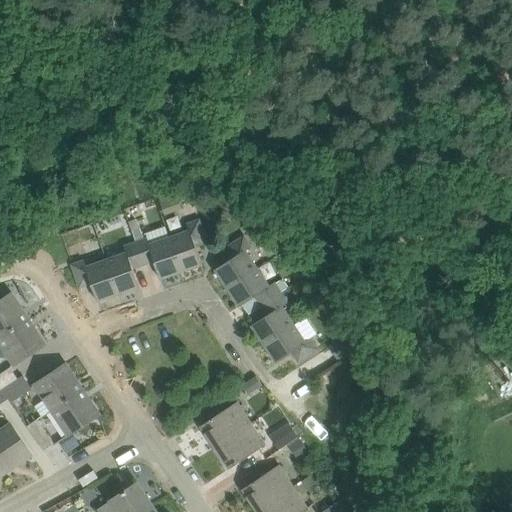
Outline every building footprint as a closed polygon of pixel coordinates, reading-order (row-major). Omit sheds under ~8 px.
[(165,215),(174,212),(168,197),(159,200),(165,215)] [(132,230),(140,227),(137,219),(129,222),(132,230)] [(170,236),(182,271),(203,264),(197,247),(209,243),(200,219),(188,224),(190,229),(170,236)] [(132,230),(136,241),(144,264),(154,260),(161,279),(182,271),(170,236),(151,244),(149,237),(144,239),(140,227),(132,230)] [(216,269),(228,288),(258,268),(246,250),(251,246),(245,237),(224,251),(230,260),(216,269)] [(144,264),(136,241),(125,245),(127,252),(108,259),(116,284),(119,294),(140,286),(133,267),(144,264)] [(119,294),(116,284),(108,259),(89,266),(86,260),(72,265),(80,287),(92,283),(98,301),(119,294)] [(261,306),(282,294),(281,293),(275,284),(270,287),(258,268),(228,288),(240,306),(255,297),(261,306)] [(281,293),(289,287),(283,279),(275,284),(281,293)] [(12,294),(0,301),(0,338),(29,319),(12,294)] [(267,316),(252,325),(264,344),(295,325),(284,308),(289,305),(282,294),(261,306),(267,316)] [(0,338),(0,344),(15,365),(46,344),(29,319),(0,338)] [(276,362),(285,357),(291,353),(297,364),(319,350),(312,339),(307,343),(295,325),(264,344),(276,362)] [(352,332),(330,346),(338,359),(360,345),(352,332)] [(36,384),(53,410),(83,389),(66,364),(36,384)] [(0,392),(2,391),(19,379),(11,367),(0,374),(0,392)] [(256,375),(245,383),(242,385),(249,395),(263,385),(256,375)] [(8,399),(8,398),(12,404),(33,389),(24,376),(19,379),(2,391),(8,399)] [(69,435),(100,415),(83,389),(53,410),(69,435)] [(201,426),(215,447),(253,422),(239,401),(201,426)] [(28,426),(33,434),(44,450),(55,443),(38,419),(28,426)] [(253,422),(215,447),(230,469),(267,442),(253,422)] [(32,454),(12,425),(0,432),(0,463),(6,472),(32,454)] [(279,451),(299,438),(293,428),(272,441),(279,451)] [(300,439),(289,446),(296,457),(307,450),(300,439)] [(243,489),(257,511),(296,485),(281,464),(243,489)] [(315,485),(309,476),(302,481),(307,490),(315,485)] [(98,509),(99,511),(141,511),(153,505),(138,483),(98,509)] [(296,485),(257,511),(258,511),(301,511),(310,506),(296,485)] [(345,511),(347,511),(340,501),(323,511),(345,511)]
